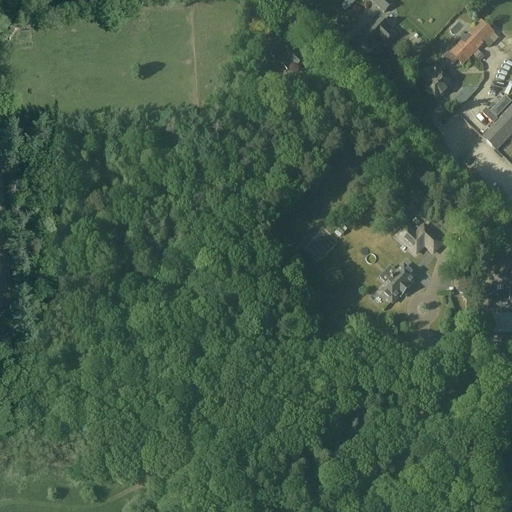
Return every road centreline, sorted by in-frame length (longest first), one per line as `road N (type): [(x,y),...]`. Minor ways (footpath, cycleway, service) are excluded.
road 1 (unclassified): [(511,349),(0,371)]
road 2 (tertiary): [(511,223),(275,0)]
